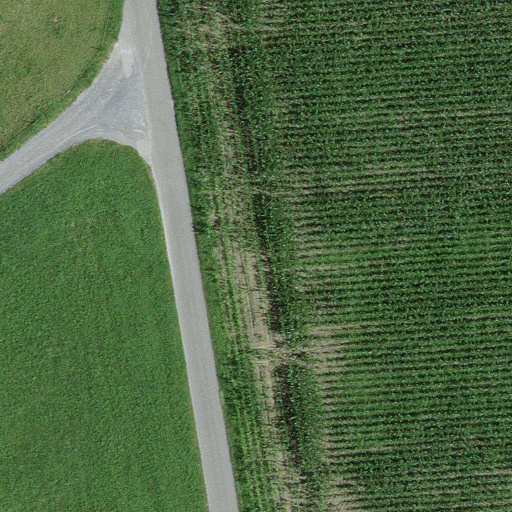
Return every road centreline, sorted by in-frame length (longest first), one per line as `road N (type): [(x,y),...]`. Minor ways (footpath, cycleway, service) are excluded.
road 1 (unclassified): [(231,511),(141,0)]
road 2 (track): [(155,86),(0,185)]
